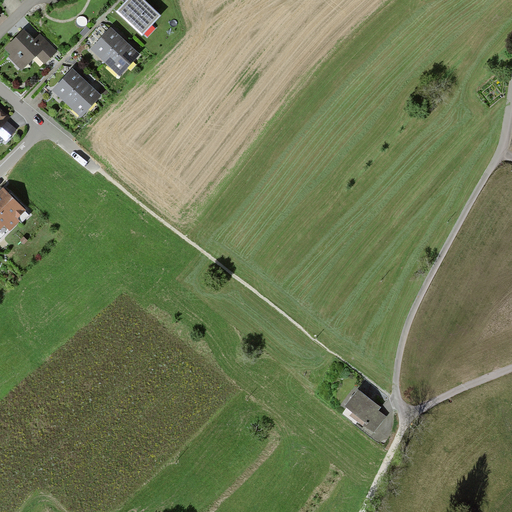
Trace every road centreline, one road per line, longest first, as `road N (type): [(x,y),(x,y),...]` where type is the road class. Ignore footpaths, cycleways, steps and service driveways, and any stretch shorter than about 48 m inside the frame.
road 1 (residential): [(511,89),(502,145),(403,338),(396,398),(407,416)]
road 2 (residential): [(0,87),(44,124),(0,169)]
